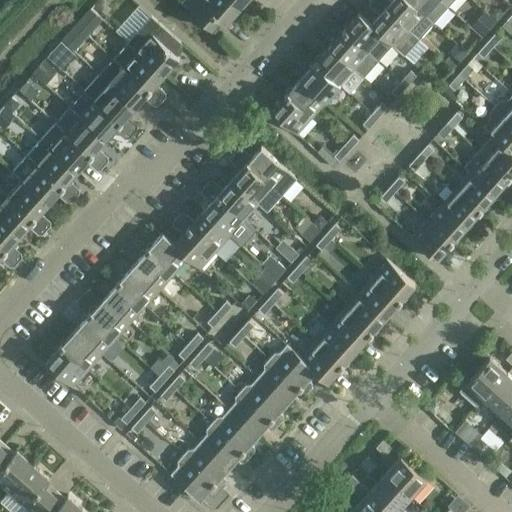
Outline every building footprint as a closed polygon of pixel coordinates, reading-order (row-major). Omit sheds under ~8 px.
[(181,0),(181,1),(210,28),(219,19),(225,24),(240,7),(231,0),(181,0)] [(419,38),(376,0),(370,0),(369,1),(369,6),(379,14),(371,23),(359,12),(358,13),(405,54),(419,38)] [(434,22),(408,0),(392,0),(391,1),(390,0),(376,0),(419,38),(434,22)] [(448,6),(441,0),(408,0),(434,22),(448,6)] [(90,7),(80,19),(87,26),(98,14),(90,7)] [(492,14),(497,19),(501,14),(496,10),(492,14)] [(405,54),(358,13),(346,27),(346,26),(343,28),(378,60),(392,44),(404,55),(405,54)] [(483,21),(489,26),(495,19),(489,14),(483,21)] [(151,15),(127,41),(164,74),(179,57),(173,52),(182,42),(163,25),(151,15)] [(378,60),(343,28),(341,31),(342,32),(330,45),(364,76),(378,60)] [(502,35),(496,30),(487,41),(493,46),(502,35)] [(127,41),(113,56),(162,101),(166,96),(166,92),(156,83),(164,74),(127,41)] [(493,46),(487,41),(477,51),(483,57),(493,46)] [(451,48),(462,58),(467,52),(456,42),(451,48)] [(364,76),(330,45),(317,59),(317,58),(314,61),(340,84),(349,92),(364,76)] [(162,101),(123,66),(113,56),(98,73),(135,106),(144,97),(153,105),(158,105),(162,101)] [(38,65),(32,72),(39,78),(46,84),(58,72),(44,59),(38,65)] [(340,84),(314,61),(312,63),(313,64),(301,77),(326,100),(340,84)] [(473,68),(467,62),(458,73),(464,78),(473,68)] [(401,80),(406,85),(416,74),(410,69),(401,80)] [(135,106),(98,73),(84,89),(133,133),(137,128),(137,124),(127,115),(135,106)] [(464,78),(458,73),(448,84),(454,89),(464,78)] [(326,100),(301,77),(289,91),(288,90),(285,93),(311,116),(326,100)] [(391,90),(397,96),(406,85),(401,80),(391,90)] [(133,133),(84,89),(70,105),(106,138),(115,129),(125,138),(129,138),(133,133)] [(311,116),(285,93),(283,95),(284,96),(271,110),(296,133),(311,116)] [(503,102),(497,108),(511,121),(511,99),(510,102),(503,102)] [(378,118),(387,107),(381,101),(372,112),(378,118)] [(69,106),(55,121),(104,165),(108,160),(108,156),(98,147),(106,138),(70,105),(69,106)] [(511,121),(497,108),(492,114),(492,122),(487,128),(511,150),(511,121)] [(462,116),(456,111),(447,121),(453,127),(462,116)] [(378,118),(372,112),(362,123),(368,128),(378,118)] [(55,121),(41,137),(78,170),(86,161),(96,170),(100,170),(104,165),(55,121)] [(453,127),(447,121),(437,132),(443,137),(453,127)] [(511,174),(511,150),(487,128),(486,128),(498,139),(484,155),(509,177),(511,174)] [(349,150),(359,139),(353,133),(343,144),(349,150)] [(41,137),(26,153),(36,162),(75,197),(80,193),(79,188),(69,180),(78,170),(41,137)] [(433,148),(427,143),(418,154),(424,159),(433,148)] [(349,150),(343,144),(333,155),(339,160),(349,150)] [(238,147),(234,151),(273,186),(288,170),(261,146),(252,156),(242,147),(238,147)] [(273,186),(234,151),(230,156),(230,160),(239,169),(231,178),(258,202),(273,186)] [(26,153),(12,170),(22,178),(49,202),(57,193),(67,202),(71,202),(75,197),(36,162),(26,153)] [(424,159),(418,154),(408,164),(414,169),(424,159)] [(509,177),(484,155),(470,171),(495,193),(509,177)] [(495,193),(470,171),(455,187),(480,210),(495,193)] [(405,180),(399,175),(389,186),(395,191),(405,180)] [(49,202),(22,178),(8,194),(47,229),(51,225),(50,221),(40,212),(49,202)] [(258,202),(231,178),(223,187),(213,179),(209,179),(205,183),(244,218),(258,202)] [(244,218),(205,183),(200,188),(201,192),(210,201),(202,210),(229,235),(244,218)] [(395,191),(389,186),(379,196),(385,202),(395,191)] [(0,187),(0,216),(20,235),(28,225),(38,234),(42,234),(47,229),(8,194),(0,187)] [(480,210),(455,187),(441,203),(466,226),(480,210)] [(466,226),(441,203),(426,219),(452,242),(466,226)] [(229,235),(202,210),(194,219),(184,211),(180,211),(176,215),(215,251),(229,235)] [(215,251),(176,215),(171,220),(172,224),(181,233),(173,242),(162,231),(161,232),(200,267),(215,251)] [(0,245),(18,262),(22,257),(21,253),(12,244),(20,235),(0,216),(0,245)] [(307,219),(302,225),(314,236),(320,230),(307,219)] [(426,219),(412,236),(437,259),(452,242),(426,219)] [(340,228),(334,223),(325,234),(331,239),(340,228)] [(200,267),(161,232),(149,245),(148,245),(146,247),(174,272),(187,257),(199,268),(200,267)] [(331,239),(325,234),(315,244),(321,250),(331,239)] [(301,240),(306,245),(311,239),(306,235),(301,240)] [(0,258),(9,266),(13,266),(18,262),(0,245),(0,258)] [(301,251),(295,246),(286,257),(291,262),(301,251)] [(174,272),(146,247),(144,250),(145,251),(133,264),(159,288),(174,272)] [(311,260),(305,255),(296,266),(302,271),(311,260)] [(387,260),(372,277),(400,301),(402,299),(401,298),(414,284),(387,260)] [(269,271),(277,277),(285,268),(277,262),(269,271)] [(159,288),(133,264),(120,278),(120,277),(117,279),(145,304),(159,288)] [(302,271),(296,266),(286,276),(292,282),(302,271)] [(267,283),(273,276),(266,269),(262,273),(263,279),(267,283)] [(372,277),(358,293),(385,317),(397,303),(397,304),(400,301),(372,277)] [(145,304),(117,279),(115,282),(116,283),(104,296),(130,320),(145,304)] [(282,293),(276,287),(267,298),(273,303),(282,293)] [(385,317),(358,293),(344,309),(371,333),(373,331),(373,330),(385,317)] [(130,320),(104,296),(92,310),(91,309),(88,312),(116,336),(130,320)] [(241,304),(247,309),(254,301),(249,296),(241,304)] [(273,303),(267,298),(257,309),(263,314),(273,303)] [(222,316),(232,305),(226,300),(216,310),(222,316)] [(371,333),(344,309),(329,325),(356,349),(368,336),(369,336),(371,333)] [(222,316),(216,310),(206,321),(212,327),(222,316)] [(116,336),(88,312),(86,314),(87,315),(75,329),(102,353),(116,336)] [(254,325),(248,319),(238,330),(244,335),(254,325)] [(329,325),(315,341),(342,366),(345,363),(344,362),(356,349),(329,325)] [(102,353),(75,329),(63,342),(62,341),(59,344),(87,369),(102,353)] [(244,335),(238,330),(228,341),(234,346),(244,335)] [(193,348),(203,337),(197,332),(187,343),(193,348)] [(213,347),(207,341),(198,352),(204,357),(213,347)] [(342,366),(315,341),(301,356),(286,343),(286,344),(327,381),(339,368),(340,369),(342,366)] [(193,348),(187,343),(178,353),(184,359),(193,348)] [(87,369),(59,344),(57,347),(58,347),(45,361),(72,385),(87,369)] [(274,351),(269,357),(307,392),(312,387),(311,383),(308,379),(315,371),(326,382),(327,381),(286,344),(279,351),(274,351)] [(204,357),(198,352),(188,363),(194,368),(204,357)] [(465,381),(483,397),(506,371),(489,355),(465,381)] [(307,392),(269,357),(263,363),(264,368),(257,376),(287,403),(294,395),(298,398),(302,398),(307,392)] [(164,380),(174,369),(168,364),(158,375),(164,380)] [(511,375),(506,371),(483,397),(500,412),(511,398),(511,375)] [(185,379),(179,373),(169,384),(175,389),(185,379)] [(164,380),(158,375),(149,385),(155,391),(164,380)] [(245,384),(240,390),(278,424),(283,419),(283,415),(279,411),(287,403),(257,376),(250,383),(245,384)] [(175,389),(169,384),(159,395),(165,400),(175,389)] [(278,424),(240,390),(235,395),(235,401),(228,408),(258,435),(265,427),(269,430),(273,430),(278,424)] [(136,412),(145,401),(139,396),(130,407),(136,412)] [(511,398),(500,412),(511,423),(511,398)] [(436,405),(435,410),(439,413),(444,412),(445,407),(441,403),(436,405)] [(156,411),(150,405),(140,416),(146,422),(156,411)] [(136,412),(130,407),(120,418),(126,423),(136,412)] [(216,416),(211,422),(249,456),(254,451),(254,447),(250,443),(258,435),(228,408),(222,415),(216,416)] [(146,422),(140,416),(130,427),(136,432),(146,422)] [(249,456),(211,422),(206,427),(206,433),(199,440),(229,467),(236,459),(240,462),(244,462),(249,456)] [(467,432),(462,437),(470,445),(475,440),(467,432)] [(383,439),(376,446),(385,454),(392,447),(383,439)] [(187,448),(182,454),(221,488),(225,483),(225,479),(221,475),(229,467),(199,440),(193,447),(187,448)] [(486,443),(480,450),(488,457),(494,450),(486,443)] [(11,454),(3,446),(0,449),(0,481),(9,490),(33,464),(16,448),(11,454)] [(221,488),(182,454),(177,460),(177,465),(170,473),(200,500),(208,491),(211,494),(216,494),(221,488)] [(399,454),(384,472),(410,495),(426,478),(399,454)] [(367,456),(360,464),(369,472),(376,464),(367,456)] [(50,479),(33,464),(9,490),(33,511),(35,511),(54,492),(45,484),(50,479)] [(394,511),(410,495),(384,472),(368,489),(394,511)] [(361,481),(352,473),(345,481),(354,489),(361,481)] [(394,511),(368,489),(353,506),(360,511),(394,511)] [(345,498),(336,490),(330,498),(339,506),(345,498)] [(62,499),(54,492),(35,511),(81,511),(84,509),(67,494),(62,499)]
